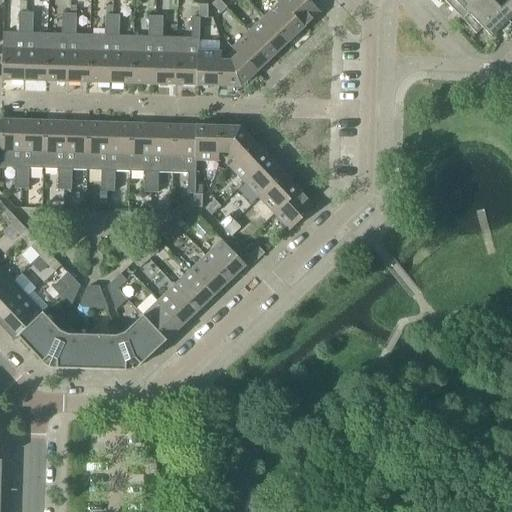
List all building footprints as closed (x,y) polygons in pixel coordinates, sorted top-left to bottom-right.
[(226,8),(218,0),(216,0),(211,5),(220,14),(226,8)] [(282,0),(279,3),(303,28),(319,13),(307,0),(282,0)] [(478,0),(447,0),(445,2),(460,18),(478,0)] [(511,0),(507,0),(500,8),(492,0),(478,0),(460,18),(476,35),(482,29),(491,38),(499,30),(505,36),(511,29),(511,0)] [(279,3),(263,18),(287,43),(303,28),(279,3)] [(208,18),(208,5),(199,5),(199,18),(208,18)] [(25,13),(25,25),(32,25),(33,13),(25,13)] [(148,17),(148,29),(155,29),(156,17),(148,17)] [(191,18),(191,30),(199,30),(199,18),(191,18)] [(287,43),(263,18),(248,33),(271,58),(287,43)] [(3,33),(1,80),(23,81),(24,33),(3,33)] [(24,33),(23,81),(45,82),(46,34),(24,33)] [(271,58),(248,33),(231,48),(237,55),(255,73),(271,58)] [(46,34),(45,82),(67,82),(68,35),(61,35),(46,34)] [(68,35),(67,82),(88,83),(90,35),(75,35),(68,35)] [(90,35),(88,83),(110,84),(112,36),(104,36),(90,35)] [(112,36),(110,84),(132,84),(133,37),(118,36),(112,36)] [(133,37),(132,84),(154,85),(155,37),(148,37),(133,37)] [(155,37),(154,85),(176,86),(177,38),(162,38),(155,37)] [(177,38),(176,86),(197,86),(198,52),(199,39),(191,38),(177,38)] [(221,52),(198,52),(197,86),(220,87),(220,61),(221,52)] [(230,61),(220,61),(220,87),(240,87),(255,73),(237,55),(230,61)] [(0,120),(0,132),(0,167),(14,168),(21,168),(22,121),(0,120)] [(22,121),(21,168),(29,169),(42,169),(44,122),(22,121)] [(44,122),(42,169),(58,170),(64,170),(66,122),(44,122)] [(66,122),(64,170),(72,170),(86,171),(88,123),(66,122)] [(88,123),(86,171),(101,171),(108,171),(109,124),(88,123)] [(109,124),(108,171),(115,171),(130,172),(131,124),(109,124)] [(131,124),(130,172),(144,172),(151,173),(153,125),(131,124)] [(153,125),(151,173),(158,173),(173,173),(175,126),(153,125)] [(175,126),(173,173),(187,174),(195,174),(196,161),(197,126),(175,126)] [(219,127),(197,126),(196,161),(218,162),(218,153),(219,127)] [(219,127),(218,153),(228,153),(235,160),(253,143),(239,128),(219,127)] [(253,143),(235,160),(228,166),(244,183),(269,159),(253,143)] [(269,159),(244,183),(259,199),(284,175),(269,159)] [(298,191),(284,175),(259,199),(274,214),(298,191)] [(20,176),(20,189),(28,189),(28,177),(20,176)] [(187,182),(186,194),(193,195),(194,194),(195,182),(187,182)] [(314,207),(298,191),(274,214),(289,231),(314,207)] [(64,192),(63,200),(72,200),(72,192),(64,192)] [(193,195),(193,208),(201,208),(202,195),(194,194),(193,195)] [(214,200),(205,209),(211,216),(220,207),(214,200)] [(9,225),(16,219),(7,210),(0,216),(9,225)] [(225,230),(234,222),(228,215),(219,224),(225,230)] [(170,227),(176,233),(185,225),(179,218),(170,227)] [(24,228),(16,219),(9,225),(18,234),(24,228)] [(200,222),(192,228),(201,238),(209,231),(200,222)] [(240,228),(234,222),(225,230),(231,237),(240,228)] [(176,233),(170,227),(161,236),(167,242),(176,233)] [(45,250),(37,241),(30,247),(39,257),(45,250)] [(221,241),(208,254),(231,279),(245,266),(221,241)] [(152,245),(142,253),(148,260),(158,251),(152,245)] [(255,262),(264,254),(258,247),(249,256),(255,262)] [(54,260),(45,250),(39,257),(48,266),(54,260)] [(148,260),(142,253),(133,262),(139,268),(148,260)] [(231,279),(208,254),(192,269),(215,294),(231,279)] [(60,266),(54,260),(48,266),(54,272),(60,266)] [(0,294),(13,282),(0,268),(0,294)] [(215,294),(192,269),(176,284),(200,309),(215,294)] [(69,288),(75,282),(67,273),(60,279),(69,288)] [(111,283),(117,290),(126,281),(120,275),(111,283)] [(0,324),(28,298),(13,282),(0,294),(0,324)] [(75,282),(69,288),(59,298),(69,308),(79,286),(75,282)] [(126,300),(117,290),(111,283),(106,287),(115,310),(126,300)] [(200,309),(176,284),(160,299),(184,324),(200,309)] [(92,309),(93,289),(87,289),(77,309),(92,309)] [(107,310),(98,289),(93,289),(92,309),(107,310)] [(28,298),(0,324),(0,326),(14,342),(18,338),(43,314),(28,298)] [(160,299),(144,314),(168,339),(184,324),(160,299)] [(59,331),(43,314),(18,338),(42,363),(43,364),(44,365),(46,366),(48,367),(49,368),(52,369),(55,369),(56,369),(91,370),(92,336),(68,335),(59,331)] [(116,336),(92,336),(91,370),(126,371),(128,371),(130,371),(133,370),(135,369),(137,368),(140,366),(168,339),(144,314),(124,333),(116,336)]
